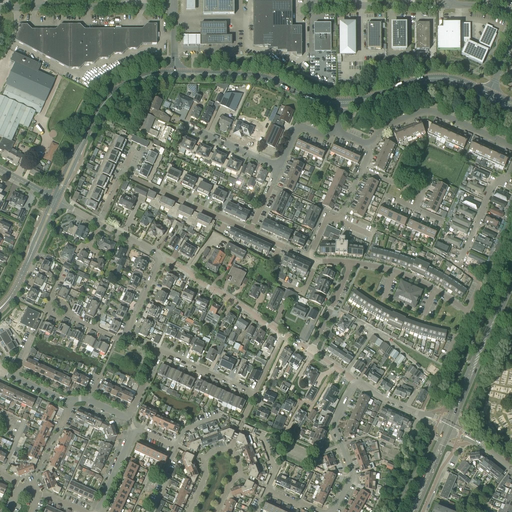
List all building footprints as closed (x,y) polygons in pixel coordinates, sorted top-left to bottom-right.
[(195,0),(186,0),(186,10),(196,10),(195,0)] [(204,0),(205,14),(203,14),(204,14),(234,14),(233,14),(233,0),(204,0)] [(291,0),(253,0),(253,47),(268,47),(268,49),(277,49),(277,51),(287,51),(287,54),(297,54),(297,56),(302,56),(302,27),(292,27),(292,17),(291,0)] [(201,36),(201,44),(232,44),(232,36),(226,36),(226,23),(201,24),(201,36)] [(392,49),(406,49),(406,23),(392,23),(392,49)] [(429,23),(416,23),(416,49),(430,49),(429,23)] [(460,23),(443,23),(443,29),(438,29),(437,29),(438,51),(460,51),(460,23)] [(461,23),(461,46),(461,55),(481,63),(485,54),(486,54),(487,54),(497,30),(487,26),(478,46),(470,42),(470,23),(461,23)] [(314,51),(331,51),(331,24),(314,24),(314,51)] [(341,24),(341,55),(355,55),(354,24),(341,24)] [(381,50),(381,24),(367,24),(367,50),(381,50)] [(142,44),(156,44),(156,25),(146,25),(142,30),(84,30),(79,25),(60,25),(55,30),(31,30),(27,25),(22,25),(22,30),(19,30),(14,40),(68,69),(80,69),(84,64),(94,64),(99,59),(108,59),(113,54),(123,54),(127,49),(137,49),(142,44)] [(201,45),(201,44),(201,36),(193,36),(184,36),(184,45),(193,45),(201,45)] [(20,163),(24,156),(12,149),(15,142),(12,141),(19,124),(28,128),(34,114),(36,114),(37,112),(39,114),(54,79),(37,72),(40,65),(13,53),(10,60),(15,62),(0,95),(0,136),(3,137),(0,143),(0,149),(4,152),(2,157),(16,165),(18,162),(20,163)] [(188,85),(188,89),(193,94),(192,96),(195,98),(196,94),(196,86),(188,85)] [(225,94),(220,105),(235,112),(242,94),(225,94)] [(177,110),(180,111),(181,108),(183,109),(183,108),(189,111),(193,101),(179,95),(173,108),(175,109),(175,110),(176,110),(177,110)] [(150,106),(146,105),(142,113),(146,114),(155,118),(168,124),(170,119),(162,115),(163,113),(158,110),(162,101),(154,98),(150,106)] [(166,101),(163,107),(168,110),(171,104),(166,101)] [(212,105),(209,103),(207,107),(200,121),(207,124),(213,110),(210,109),(212,105)] [(197,120),(201,110),(195,107),(190,117),(197,120)] [(285,107),(280,118),(276,116),(271,125),(263,143),(275,148),(283,130),(281,129),(284,124),(285,122),(289,124),(291,118),(290,118),(294,110),(291,109),(288,107),(288,108),(285,107)] [(275,108),(268,121),(272,123),(278,109),(275,108)] [(155,118),(146,114),(139,130),(156,138),(158,133),(150,129),(155,118)] [(227,119),(222,117),(219,124),(222,125),(220,129),(221,129),(221,130),(225,132),(225,131),(226,132),(228,128),(229,128),(232,121),(233,119),(231,118),(229,118),(227,119)] [(394,133),(398,144),(425,134),(421,122),(420,122),(419,118),(417,119),(417,120),(416,120),(415,120),(413,120),(414,123),(416,122),(417,125),(400,132),(399,129),(398,126),(396,127),(396,128),(395,128),(394,128),(393,128),(394,133)] [(432,123),(428,134),(437,138),(441,128),(436,125),(437,123),(439,124),(440,121),(439,120),(438,121),(437,120),(437,119),(435,119),(433,123),(432,123)] [(233,134),(238,136),(242,138),(243,134),(250,137),(254,128),(239,121),(238,122),(236,121),(234,126),(236,127),(233,134)] [(174,131),(166,127),(160,140),(170,144),(173,136),(172,135),(174,131)] [(450,131),(441,128),(437,138),(445,142),(450,131)] [(119,137),(127,141),(132,143),(132,142),(139,145),(142,139),(130,134),(129,137),(125,135),(127,132),(122,130),(122,132),(121,132),(120,136),(119,137)] [(450,131),(445,142),(454,146),(459,135),(450,131)] [(464,137),(459,135),(454,146),(463,150),(467,142),(469,143),(472,136),(472,135),(468,133),(467,133),(466,133),(466,132),(464,131),(463,134),(465,135),(464,137)] [(119,137),(115,135),(114,136),(112,140),(113,140),(112,141),(125,147),(127,141),(119,137)] [(295,148),(300,150),(306,136),(305,135),(303,139),(300,138),(295,148)] [(308,136),(306,136),(300,150),(304,152),(309,142),(306,141),(308,136)] [(472,144),(469,152),(477,156),(482,146),(477,144),(478,141),(480,142),(482,139),(480,139),(479,139),(478,138),(474,136),(473,136),(470,143),(472,144)] [(185,138),(184,141),(183,142),(180,141),(177,147),(180,149),(180,148),(186,150),(191,139),(187,137),(186,138),(185,138)] [(142,139),(139,145),(146,148),(145,149),(150,151),(158,155),(158,154),(158,153),(159,154),(161,150),(160,149),(161,148),(157,146),(155,149),(152,148),(153,145),(142,139)] [(191,153),(190,153),(193,154),(196,148),(194,146),(195,142),(194,142),(194,141),(191,139),(186,150),(191,153)] [(313,139),(312,143),(309,142),(304,152),(309,154),(315,140),(313,139)] [(316,140),(315,140),(309,154),(313,156),(317,146),(314,144),(316,140)] [(331,153),(336,155),(342,141),(340,140),(339,144),(335,143),(331,153)] [(396,146),(386,141),(385,141),(381,140),(380,141),(380,142),(380,143),(379,143),(378,145),(383,147),(377,162),(372,160),(371,161),(371,162),(371,163),(370,163),(369,165),(373,167),(373,168),(385,173),(396,146)] [(122,153),(125,147),(112,141),(111,142),(109,146),(110,146),(109,148),(122,153)] [(343,141),(342,141),(336,155),(340,157),(344,147),(341,145),(343,141)] [(49,148),(55,151),(58,146),(52,143),(49,148)] [(322,143),(320,147),(317,146),(313,156),(317,158),(324,143),(322,143)] [(325,144),(324,143),(317,158),(322,160),(326,150),(323,148),(325,144)] [(195,156),(196,155),(201,157),(206,146),(202,144),(202,145),(200,144),(198,149),(196,148),(193,154),(195,156)] [(349,144),(347,148),(344,147),(340,157),(344,159),(351,144),(349,144)] [(352,145),(351,144),(344,159),(349,160),(353,151),(350,149),(352,145)] [(206,160),(208,161),(211,155),(209,153),(211,149),(209,149),(210,148),(206,146),(201,157),(206,160)] [(482,146),(477,156),(486,160),(491,150),(482,146)] [(119,160),(122,153),(109,148),(109,149),(108,149),(106,153),(107,153),(106,154),(119,160)] [(353,151),(349,160),(353,162),(359,148),(358,148),(356,152),(353,151)] [(361,149),(359,148),(353,162),(358,165),(362,155),(359,153),(361,149)] [(491,150),(486,160),(495,164),(500,154),(491,150)] [(507,152),(507,151),(505,150),(504,153),(506,154),(505,156),(500,154),(495,164),(504,168),(509,157),(511,153),(509,152),(508,152),(507,152)] [(162,157),(158,154),(158,155),(150,151),(147,157),(159,163),(160,162),(162,158),(162,157)] [(212,162),(216,164),(221,153),(218,151),(217,152),(215,151),(214,156),(211,155),(208,161),(207,164),(210,166),(212,162)] [(225,155),(221,153),(216,164),(221,167),(223,168),(226,162),(224,160),(226,156),(224,156),(225,155)] [(116,166),(119,160),(106,154),(106,155),(105,155),(103,159),(104,159),(103,160),(116,166)] [(159,163),(147,157),(144,164),(157,169),(157,168),(159,164),(159,163)] [(226,169),(231,171),(236,160),(233,158),(232,159),(231,158),(229,163),(226,162),(223,168),(226,169)] [(113,172),(116,166),(103,160),(103,162),(102,161),(101,165),(100,167),(113,172)] [(239,175),(242,168),(240,166),(241,163),(240,163),(240,162),(236,160),(231,171),(237,174),(236,174),(239,175)] [(289,162),(288,163),(302,170),(304,165),(294,161),(293,164),(289,162)] [(35,168),(33,167),(29,173),(37,177),(40,171),(42,168),(40,167),(40,165),(37,163),(35,168)] [(300,174),(302,170),(288,163),(287,165),(291,167),(290,169),(290,170),(300,174)] [(144,164),(141,170),(154,176),(154,175),(155,175),(156,171),(157,169),(144,164)] [(244,173),(251,176),(255,167),(249,164),(244,173)] [(169,173),(168,174),(166,178),(168,179),(167,180),(171,182),(176,171),(171,169),(172,166),(170,165),(166,171),(169,173)] [(111,176),(113,172),(100,167),(100,168),(99,168),(98,172),(97,173),(112,180),(113,177),(111,176)] [(257,179),(263,182),(267,172),(261,169),(257,179)] [(154,176),(141,170),(138,177),(151,182),(151,181),(152,181),(153,177),(154,176)] [(182,178),(185,172),(183,170),(182,173),(176,170),(176,171),(171,182),(175,183),(175,182),(177,183),(180,177),(182,178)] [(285,171),(284,172),(298,179),(300,174),(290,170),(289,173),(285,171)] [(351,179),(347,177),(348,174),(338,170),(336,174),(350,181),(351,179)] [(186,175),(187,173),(185,172),(182,178),(184,180),(182,185),(183,186),(183,187),(186,189),(191,178),(192,177),(186,175)] [(286,178),(296,183),(298,179),(284,172),(283,174),(288,176),(286,178)] [(95,179),(107,185),(109,181),(111,182),(112,180),(97,173),(97,174),(96,174),(95,178),(95,179)] [(350,182),(350,181),(336,174),(334,179),(344,183),(345,180),(350,182)] [(191,189),(192,190),(195,184),(197,185),(199,181),(200,179),(198,177),(196,181),(191,178),(186,189),(190,190),(191,189)] [(281,179),(280,181),(295,187),(296,183),(286,178),(285,181),(281,179)] [(369,178),(367,181),(363,180),(362,181),(376,187),(379,183),(369,178)] [(105,189),(107,185),(95,179),(94,181),(94,180),(92,184),(92,185),(92,186),(106,192),(107,190),(105,189)] [(199,181),(197,185),(199,186),(197,192),(199,193),(198,194),(202,196),(206,185),(204,184),(205,181),(200,179),(199,181)] [(344,184),(344,183),(334,179),(332,183),(346,190),(347,188),(343,186),(344,184)] [(292,192),(295,187),(280,181),(279,182),(284,184),(282,187),(292,192)] [(376,187),(362,181),(362,182),(366,184),(365,187),(374,192),(376,187)] [(467,187),(482,194),(485,189),(477,185),(478,183),(473,181),(472,183),(469,182),(467,187)] [(432,185),(446,191),(448,187),(438,182),(437,186),(432,184),(432,185)] [(211,183),(209,186),(206,185),(202,196),(205,197),(206,196),(208,197),(210,191),(212,192),(215,186),(211,183)] [(346,190),(332,183),(330,188),(340,192),(342,189),(346,191),(346,190)] [(146,198),(149,191),(137,185),(134,192),(146,198)] [(431,187),(435,188),(434,191),(444,196),(446,191),(432,185),(431,187)] [(105,195),(106,192),(92,186),(91,187),(89,191),(89,192),(101,198),(103,194),(105,195)] [(216,190),(218,187),(215,186),(212,192),(215,193),(212,199),(214,200),(213,201),(217,202),(222,192),(216,190)] [(359,188),(358,190),(373,196),(374,192),(365,187),(363,190),(359,188)] [(343,197),(339,195),(340,192),(330,188),(328,192),(343,198),(343,197)] [(361,196),(371,200),(373,196),(358,190),(358,191),(362,193),(361,196)] [(221,203),(223,204),(225,198),(228,199),(231,193),(228,191),(227,193),(222,191),(222,192),(217,202),(221,204),(221,203)] [(434,191),(433,194),(428,192),(428,194),(442,200),(444,196),(434,191)] [(503,194),(496,191),(494,196),(508,202),(510,197),(507,196),(508,193),(504,191),(503,194)] [(13,192),(9,202),(15,205),(20,195),(13,192)] [(99,201),(101,198),(89,192),(88,193),(86,197),(86,199),(88,200),(100,205),(102,202),(99,201)] [(155,202),(155,201),(154,200),(156,195),(150,192),(146,199),(151,201),(149,205),(154,208),(156,202),(155,202)] [(326,196),(336,201),(338,198),(342,200),(343,198),(328,192),(326,196)] [(278,197),(289,202),(291,197),(281,193),(278,197)] [(430,200),(440,204),(442,200),(428,194),(427,195),(431,197),(430,200)] [(26,198),(20,195),(15,205),(22,208),(26,198)] [(128,197),(123,195),(119,204),(127,208),(127,209),(131,211),(135,202),(137,198),(132,196),(130,200),(127,198),(128,197)] [(325,201),(339,207),(339,205),(335,204),(336,201),(326,196),(325,201)] [(369,205),(371,200),(361,196),(359,199),(355,197),(355,198),(369,205)] [(287,207),(289,202),(278,197),(276,202),(287,207)] [(480,205),(472,201),(473,199),(468,197),(467,199),(464,197),(462,204),(477,211),(480,205)] [(168,201),(162,198),(160,203),(158,202),(158,203),(156,202),(154,208),(156,209),(158,211),(161,206),(165,208),(165,209),(168,201)] [(357,205),(367,209),(369,205),(355,198),(354,200),(358,202),(357,204),(357,205)] [(504,209),(506,204),(493,198),(491,203),(504,209)] [(230,215),(234,206),(230,204),(232,200),(229,199),(227,203),(225,207),(225,206),(228,207),(225,213),(230,215)] [(99,208),(100,205),(88,200),(87,201),(87,200),(85,204),(86,205),(85,206),(92,211),(92,209),(95,211),(97,207),(99,208)] [(440,204),(430,200),(429,203),(424,201),(424,203),(438,209),(440,204)] [(167,216),(171,218),(175,211),(173,210),(174,209),(172,208),(174,203),(168,201),(165,209),(169,211),(167,215),(167,216)] [(322,205),(332,210),(334,206),(338,208),(339,207),(325,201),(322,205)] [(274,207),(284,212),(287,207),(276,202),(274,207)] [(382,216),(389,202),(387,202),(385,206),(382,204),(378,214),(382,216)] [(390,203),(389,202),(382,216),(387,218),(391,208),(388,207),(390,203)] [(438,209),(424,203),(423,204),(427,206),(426,209),(436,213),(438,209)] [(351,206),(351,207),(365,213),(367,209),(357,205),(356,207),(351,206)] [(396,205),(394,210),(391,208),(387,218),(391,220),(397,206),(396,205)] [(179,215),(183,217),(187,209),(181,206),(178,211),(177,210),(176,212),(175,211),(171,218),(175,221),(176,219),(177,219),(179,215)] [(234,206),(230,215),(235,217),(239,208),(234,206)] [(310,206),(308,211),(318,216),(321,211),(310,206)] [(399,207),(397,206),(391,220),(395,222),(400,212),(397,211),(399,207)] [(457,212),(473,220),(476,214),(468,210),(469,208),(463,206),(462,208),(459,207),(457,212)] [(274,207),(272,212),(282,217),(284,212),(274,207)] [(363,218),(365,213),(351,207),(350,208),(354,210),(353,214),(363,218)] [(239,208),(235,217),(240,219),(244,210),(239,208)] [(490,213),(503,219),(505,214),(492,208),(490,213)] [(156,215),(158,211),(156,209),(153,213),(152,212),(150,215),(146,212),(144,216),(142,219),(142,220),(140,224),(141,224),(141,225),(144,227),(145,226),(146,227),(148,223),(151,224),(156,215)] [(191,217),(193,212),(187,209),(183,217),(187,219),(186,223),(190,226),(193,219),(192,218),(192,217),(191,217)] [(400,224),(406,210),(405,209),(403,214),(400,212),(395,222),(400,224)] [(17,217),(16,220),(22,223),(25,217),(22,216),(24,212),(21,210),(17,217)] [(245,222),(249,213),(244,210),(240,219),(245,222)] [(407,211),(406,210),(400,224),(404,226),(409,216),(405,215),(407,211)] [(308,211),(306,216),(316,220),(318,216),(308,211)] [(197,224),(202,225),(205,217),(199,215),(197,220),(196,219),(195,220),(193,219),(190,226),(191,226),(193,227),(194,227),(195,228),(197,224)] [(417,215),(415,219),(411,218),(407,227),(412,229),(418,215),(417,215)] [(419,216),(418,215),(412,229),(416,231),(420,222),(418,220),(419,216)] [(469,229),(471,223),(463,219),(464,217),(460,215),(459,217),(455,216),(452,221),(469,229)] [(167,216),(163,222),(171,226),(174,221),(167,216)] [(304,221),(314,225),(316,220),(306,216),(304,221)] [(205,217),(202,225),(206,227),(204,232),(209,234),(212,228),(210,227),(211,226),(209,225),(212,220),(205,217)] [(496,222),(497,220),(493,219),(492,220),(485,217),(482,224),(497,231),(499,228),(501,224),(496,222)] [(421,222),(420,222),(416,231),(420,233),(427,219),(425,219),(423,223),(421,222)] [(428,220),(427,219),(420,233),(425,235),(429,225),(426,224),(428,220)] [(271,222),(266,220),(262,229),(266,231),(271,222)] [(5,238),(11,241),(12,242),(14,239),(9,237),(11,233),(10,232),(12,227),(0,221),(0,229),(1,230),(0,231),(0,233),(5,236),(4,238),(5,238)] [(304,221),(301,225),(312,230),(314,225),(304,221)] [(272,234),(276,225),(271,222),(266,231),(272,234)] [(429,225),(425,235),(429,237),(435,223),(434,222),(432,227),(429,226),(429,225)] [(450,228),(466,235),(469,230),(452,222),(450,228)] [(65,233),(74,237),(75,234),(78,236),(77,237),(84,240),(89,231),(82,227),(80,231),(77,229),(78,228),(72,225),(71,223),(68,225),(69,226),(64,228),(62,233),(64,234),(65,233)] [(158,235),(158,234),(162,236),(165,231),(160,228),(160,227),(154,223),(148,233),(150,234),(149,235),(151,236),(152,237),(153,236),(154,237),(156,235),(158,235)] [(437,224),(435,223),(429,237),(434,239),(438,229),(435,228),(437,224)] [(272,234),(277,236),(281,227),(276,225),(272,234)] [(277,236),(283,239),(287,230),(287,228),(282,226),(281,227),(277,236)] [(327,226),(325,231),(331,234),(338,237),(341,232),(327,226)] [(232,228),(229,235),(233,237),(232,239),(234,240),(238,231),(232,228)] [(292,232),(287,230),(283,239),(288,241),(292,232)] [(496,235),(484,230),(482,234),(494,240),(496,235)] [(174,238),(173,239),(172,238),(170,243),(169,246),(170,247),(169,248),(173,250),(173,249),(174,249),(177,244),(180,246),(186,234),(181,231),(177,239),(174,238)] [(238,231),(234,240),(233,241),(235,242),(236,239),(240,241),(241,240),(244,234),(238,231)] [(298,245),(303,234),(298,232),(297,233),(296,236),(293,243),(298,245)] [(249,236),(244,234),(241,240),(244,242),(243,244),(245,245),(249,236)] [(303,234),(298,245),(303,248),(308,236),(303,234)] [(447,236),(445,242),(460,248),(462,243),(454,239),(455,237),(451,235),(450,238),(447,236)] [(249,236),(245,245),(246,246),(248,243),(251,245),(254,239),(249,236)] [(97,244),(98,246),(102,248),(101,249),(107,252),(107,253),(110,255),(115,244),(105,239),(102,237),(100,241),(98,240),(97,244)] [(493,245),(491,243),(492,240),(486,238),(485,241),(477,237),(474,242),(491,250),(493,245)] [(182,254),(181,255),(185,257),(190,247),(192,245),(186,242),(188,239),(186,238),(181,246),(183,247),(180,253),(182,254)] [(336,243),(336,254),(339,254),(341,254),(343,254),(343,255),(344,255),(344,254),(347,255),(348,243),(345,243),(345,241),(345,238),(345,239),(343,239),(342,239),(340,239),(340,238),(339,238),(339,241),(340,241),(340,243),(336,243)] [(254,239),(251,245),(255,247),(254,249),(256,250),(260,241),(254,239)] [(266,244),(260,241),(256,250),(258,251),(259,248),(263,250),(266,244)] [(242,261),(247,252),(229,242),(225,251),(237,258),(241,260),(242,261)] [(485,248),(474,243),(472,249),(482,253),(485,248)] [(265,255),(267,255),(271,247),(271,246),(266,244),(263,250),(265,251),(266,252),(265,255)] [(438,247),(448,252),(450,249),(440,244),(438,247)] [(63,253),(61,258),(65,260),(67,260),(66,263),(71,265),(75,257),(71,255),(74,249),(67,246),(63,253)] [(126,251),(119,247),(114,258),(119,260),(117,265),(121,266),(122,267),(125,259),(123,258),(126,251)] [(197,247),(196,250),(190,247),(185,257),(189,259),(189,258),(191,259),(194,254),(196,255),(200,248),(197,247)] [(206,258),(210,250),(206,248),(202,256),(206,258)] [(371,253),(370,258),(391,263),(412,270),(411,272),(424,277),(425,275),(444,286),(461,298),(464,294),(465,294),(466,292),(467,290),(449,277),(429,267),(430,265),(416,259),(415,261),(394,253),(372,248),(372,250),(371,253)] [(210,271),(220,252),(215,249),(211,256),(212,256),(211,258),(210,258),(209,260),(205,268),(210,271)] [(84,264),(88,266),(90,260),(87,259),(86,259),(88,255),(81,252),(77,261),(84,264)] [(226,255),(220,252),(210,271),(216,274),(226,255)] [(286,254),(281,265),(286,267),(291,256),(286,254)] [(481,263),(485,265),(486,261),(470,254),(468,258),(478,262),(476,264),(480,266),(481,263)] [(134,262),(134,264),(146,269),(147,267),(146,266),(147,264),(145,263),(146,263),(145,262),(146,260),(138,256),(137,259),(135,260),(134,262)] [(286,267),(287,267),(288,265),(292,267),(296,258),(291,256),(286,267)] [(52,264),(51,264),(53,261),(46,258),(44,261),(44,260),(42,265),(50,269),(52,264)] [(292,267),(297,269),(301,260),(296,258),(292,267)] [(93,269),(101,272),(105,263),(98,259),(96,262),(95,262),(95,261),(93,260),(90,266),(94,267),(93,269)] [(297,269),(301,271),(300,273),(301,274),(306,262),(301,260),(297,269)] [(301,274),(305,276),(311,264),(306,262),(301,274)] [(133,267),(135,268),(134,270),(135,270),(133,273),(141,277),(142,273),(142,274),(144,271),(145,272),(146,269),(134,264),(133,267)] [(232,267),(229,273),(234,276),(230,284),(231,282),(239,286),(239,288),(246,274),(247,271),(234,265),(234,264),(232,267)] [(52,275),(48,272),(50,269),(42,265),(39,270),(40,270),(39,272),(46,276),(51,278),(52,275)] [(321,272),(319,277),(326,280),(327,277),(333,280),(334,277),(335,274),(334,274),(334,273),(334,272),(330,268),(327,271),(325,270),(324,273),(321,272)] [(69,271),(68,273),(65,278),(75,283),(79,276),(76,275),(69,271)] [(46,276),(39,272),(38,275),(37,274),(35,279),(43,283),(46,284),(47,280),(46,280),(47,279),(45,278),(46,276)] [(132,276),(129,281),(138,285),(139,283),(138,282),(140,280),(139,280),(141,277),(133,273),(132,276)] [(177,281),(178,278),(168,274),(165,279),(164,279),(163,281),(172,285),(174,280),(177,281)] [(325,282),(326,280),(319,277),(316,284),(328,290),(329,287),(329,288),(331,285),(325,282)] [(73,288),(75,283),(65,278),(63,283),(64,283),(62,286),(70,289),(71,287),(73,288)] [(41,287),(41,288),(43,283),(35,279),(33,284),(32,286),(40,290),(41,287)] [(104,295),(106,290),(105,290),(106,287),(107,288),(108,286),(107,286),(108,284),(101,281),(98,286),(96,291),(104,295)] [(126,289),(133,293),(135,290),(136,287),(137,288),(138,285),(129,281),(127,286),(126,289)] [(163,284),(162,286),(170,290),(172,285),(163,281),(162,283),(163,284)] [(260,285),(255,283),(248,296),(256,300),(259,293),(263,294),(266,287),(260,284),(260,285)] [(401,283),(394,300),(400,302),(400,304),(402,305),(403,304),(405,305),(405,306),(407,307),(408,306),(414,309),(422,292),(415,289),(416,287),(413,286),(411,285),(408,284),(408,286),(401,283)] [(314,287),(312,292),(319,295),(320,293),(326,295),(327,292),(328,290),(316,284),(318,286),(317,288),(314,287)] [(31,289),(29,293),(37,297),(39,292),(40,293),(41,291),(40,290),(32,286),(31,289)] [(61,287),(59,292),(67,296),(69,291),(70,289),(62,286),(61,288),(61,287)] [(125,294),(123,297),(131,301),(134,296),(133,296),(134,293),(133,293),(126,289),(124,289),(122,293),(125,294)] [(284,293),(276,289),(267,307),(275,312),(284,293)] [(185,290),(182,297),(187,300),(191,291),(188,290),(188,291),(185,290)] [(293,293),(287,290),(282,299),(289,303),(293,293)] [(101,299),(104,295),(96,291),(94,296),(93,298),(100,302),(101,299)] [(157,293),(156,296),(165,300),(167,295),(160,291),(158,294),(157,293)] [(193,293),(193,292),(191,291),(187,300),(192,302),(195,294),(193,293)] [(401,331),(401,329),(423,336),(445,342),(445,339),(447,337),(446,337),(447,332),(426,327),(405,320),(406,318),(393,312),(392,314),(373,304),(355,291),(352,295),(351,295),(350,297),(349,299),(368,312),(388,323),(387,325),(401,331)] [(67,296),(59,292),(57,297),(68,302),(70,297),(67,296)] [(318,297),(319,295),(312,292),(309,300),(321,305),(322,303),(324,300),(318,297)] [(26,298),(27,298),(26,301),(33,304),(34,302),(35,302),(37,297),(29,293),(26,298)] [(165,300),(156,296),(155,298),(156,299),(155,301),(163,305),(165,300)] [(99,304),(100,302),(93,298),(90,297),(87,304),(89,305),(97,309),(99,304)] [(122,302),(121,304),(128,307),(129,305),(131,301),(123,297),(121,302),(122,302)] [(199,297),(199,298),(195,306),(197,307),(195,309),(199,311),(204,299),(199,297)] [(209,301),(204,299),(200,308),(199,311),(202,313),(203,310),(205,310),(209,301)] [(163,308),(153,303),(152,305),(150,310),(160,315),(163,308)] [(87,310),(95,313),(97,309),(89,305),(87,304),(85,309),(87,310)] [(128,307),(121,304),(119,306),(117,311),(125,315),(127,310),(128,307)] [(209,311),(206,319),(212,322),(211,324),(216,327),(217,325),(219,319),(215,316),(220,308),(214,304),(210,312),(209,311)] [(308,310),(296,304),(292,313),(303,319),(308,310)] [(190,311),(187,317),(187,318),(188,319),(189,317),(189,318),(191,315),(192,315),(195,308),(192,307),(190,311)] [(40,314),(26,308),(25,311),(25,310),(24,312),(21,319),(20,321),(19,324),(35,331),(39,322),(37,321),(38,319),(39,317),(40,314)] [(85,315),(93,318),(95,313),(87,310),(85,315)] [(147,315),(148,315),(147,317),(154,321),(157,322),(158,322),(159,318),(161,315),(160,315),(150,310),(147,315)] [(313,320),(317,312),(312,310),(308,318),(313,320)] [(111,317),(114,318),(121,322),(122,319),(123,319),(125,315),(117,311),(116,314),(113,313),(112,313),(111,314),(111,315),(111,317)] [(231,325),(235,318),(232,315),(229,313),(229,314),(228,314),(224,321),(225,322),(223,326),(226,328),(228,324),(231,325)] [(40,330),(45,332),(52,318),(49,317),(46,323),(44,322),(44,323),(42,322),(39,329),(41,330),(40,330)] [(113,320),(110,325),(118,329),(121,324),(120,324),(121,322),(114,318),(111,317),(110,319),(113,320)] [(154,321),(147,317),(146,320),(145,319),(143,324),(151,328),(153,329),(157,322),(154,321)] [(342,334),(343,334),(346,329),(349,330),(354,323),(345,317),(343,319),(342,319),(337,326),(338,327),(338,328),(338,329),(339,330),(339,331),(339,332),(342,334)] [(55,320),(52,318),(45,332),(50,335),(51,332),(53,333),(55,328),(53,327),(54,327),(52,326),(55,320)] [(61,334),(67,320),(64,318),(61,324),(60,324),(57,329),(55,328),(53,333),(55,333),(56,332),(61,334)] [(244,322),(239,319),(235,326),(238,327),(234,333),(234,334),(236,335),(237,334),(236,334),(244,322)] [(70,321),(67,320),(61,334),(65,336),(66,335),(68,336),(70,332),(70,330),(69,329),(69,328),(67,327),(70,321)] [(242,330),(244,331),(248,325),(244,322),(236,334),(237,334),(239,336),(240,334),(240,333),(242,330)] [(74,340),(80,326),(77,324),(74,331),(73,330),(71,333),(70,332),(68,336),(66,339),(67,339),(68,340),(69,339),(70,338),(74,340)] [(141,329),(149,333),(151,328),(143,324),(141,329)] [(109,330),(108,332),(111,334),(115,336),(116,333),(116,334),(118,329),(110,325),(108,330),(109,330)] [(83,327),(80,326),(74,340),(80,343),(84,336),(82,335),(82,334),(80,333),(83,327)] [(168,326),(166,326),(163,333),(165,334),(167,335),(167,337),(169,338),(174,328),(168,326)] [(174,329),(174,328),(169,338),(172,339),(172,338),(175,339),(175,338),(177,339),(182,329),(175,326),(174,329)] [(250,327),(246,334),(249,335),(249,336),(251,337),(255,329),(253,328),(252,327),(251,327),(250,327)] [(355,334),(359,336),(363,330),(359,327),(355,334)] [(189,331),(182,328),(182,329),(177,339),(179,340),(179,341),(182,342),(181,343),(183,344),(188,335),(189,331)] [(149,333),(141,329),(139,334),(147,337),(149,333)] [(18,346),(15,340),(12,342),(9,337),(12,335),(8,330),(0,334),(0,342),(2,341),(5,346),(3,348),(6,354),(18,346)] [(86,336),(85,337),(82,344),(87,346),(93,332),(91,331),(88,337),(86,336)] [(255,343),(259,345),(265,333),(259,331),(258,332),(256,331),(250,343),(254,345),(255,343)] [(95,340),(93,339),(96,333),(93,332),(87,346),(92,348),(95,340)] [(227,336),(223,334),(218,332),(215,340),(224,344),(227,336)] [(234,334),(233,334),(229,341),(234,343),(238,336),(236,335),(234,334)] [(192,337),(188,335),(183,344),(186,345),(186,344),(189,345),(191,346),(195,339),(192,337)] [(369,341),(374,344),(379,347),(382,342),(373,336),(369,341)] [(100,352),(107,338),(104,337),(101,343),(99,342),(95,350),(100,352)] [(196,354),(202,340),(195,337),(192,344),(195,345),(192,351),(194,352),(194,353),(196,354)] [(275,340),(269,337),(264,347),(268,350),(267,353),(270,355),(274,349),(271,348),(275,340)] [(360,337),(354,346),(356,347),(359,350),(366,340),(360,337)] [(106,346),(109,339),(107,338),(100,352),(105,354),(108,346),(106,346)] [(339,338),(334,346),(332,344),(327,351),(328,351),(328,352),(330,353),(333,354),(337,348),(342,340),(340,339),(339,338)] [(203,341),(202,340),(196,354),(198,355),(198,354),(200,355),(203,349),(206,350),(209,343),(208,343),(206,346),(202,344),(203,341)] [(385,353),(389,347),(383,342),(379,349),(385,353)] [(208,355),(205,359),(207,360),(208,362),(210,362),(212,363),(216,354),(219,356),(223,349),(218,346),(215,351),(210,349),(209,352),(207,353),(208,355)] [(285,355),(289,350),(285,347),(280,356),(284,359),(286,356),(285,355)] [(342,351),(337,348),(333,354),(333,355),(334,355),(335,356),(336,356),(338,358),(342,351)] [(293,352),(289,350),(285,355),(286,356),(284,359),(285,360),(284,361),(286,363),(293,352)] [(347,355),(349,353),(347,352),(347,351),(345,350),(344,350),(342,351),(338,358),(339,358),(339,359),(340,360),(341,360),(343,361),(347,355)] [(389,356),(394,360),(399,354),(394,350),(389,356)] [(349,353),(347,355),(343,361),(344,362),(344,363),(345,363),(346,363),(349,365),(354,357),(352,355),(352,354),(350,353),(349,353)] [(223,359),(219,366),(225,369),(230,359),(224,356),(224,355),(222,354),(220,358),(223,359)] [(293,361),(290,367),(293,368),(292,367),(293,365),(299,356),(295,354),(291,360),(293,361)] [(395,361),(400,365),(405,358),(400,355),(395,361)] [(299,356),(293,365),(297,368),(303,359),(299,356)] [(370,360),(371,359),(369,357),(368,359),(367,358),(363,365),(360,362),(360,363),(358,361),(353,368),(356,370),(361,374),(366,367),(370,360)] [(32,361),(27,359),(23,367),(28,369),(32,361)] [(164,366),(162,365),(158,374),(163,376),(170,360),(168,359),(164,366)] [(230,359),(225,369),(232,372),(234,366),(237,367),(239,363),(236,362),(230,359)] [(242,366),(238,375),(244,377),(246,372),(249,373),(251,368),(249,367),(245,365),(247,361),(242,359),(239,365),(242,366)] [(170,360),(163,376),(167,378),(171,369),(169,368),(172,361),(170,360)] [(37,364),(32,361),(28,369),(33,371),(37,364)] [(42,366),(37,364),(33,371),(36,373),(35,375),(34,374),(33,376),(36,378),(37,376),(38,374),(42,366)] [(369,371),(367,369),(363,375),(367,378),(376,366),(372,364),(371,365),(372,366),(369,371)] [(47,368),(42,366),(38,374),(43,376),(47,368)] [(48,366),(47,368),(43,376),(48,378),(53,369),(48,366)] [(411,366),(407,371),(412,374),(416,370),(411,366)] [(171,369),(167,378),(172,381),(176,372),(178,368),(175,367),(174,371),(171,369)] [(308,368),(307,368),(306,370),(307,371),(305,375),(308,377),(308,379),(306,382),(312,386),(318,375),(315,374),(317,371),(315,370),(315,369),(312,368),(311,368),(309,367),(308,368)] [(368,378),(372,381),(379,371),(375,368),(372,372),(368,378)] [(53,369),(48,378),(47,380),(49,381),(50,379),(53,381),(57,373),(57,371),(53,369)] [(176,372),(172,381),(177,383),(182,370),(180,369),(178,373),(176,372)] [(379,371),(372,381),(376,384),(384,373),(384,372),(380,369),(379,371)] [(182,370),(177,383),(181,385),(185,376),(183,375),(185,371),(182,370)] [(253,381),(254,380),(257,381),(261,374),(262,372),(260,371),(259,373),(253,370),(248,379),(253,381)] [(417,370),(413,375),(419,379),(422,374),(417,370)] [(63,372),(62,375),(58,383),(63,385),(67,377),(68,375),(63,372)] [(71,379),(72,379),(69,385),(68,387),(67,389),(69,390),(70,388),(69,388),(70,386),(71,386),(73,382),(76,383),(80,375),(74,372),(72,377),(71,379)] [(58,383),(62,375),(57,373),(53,381),(58,383)] [(185,376),(181,385),(186,387),(192,374),(189,373),(188,377),(185,376)] [(386,377),(380,386),(384,389),(394,375),(391,373),(387,378),(386,377)] [(192,374),(186,387),(191,389),(195,380),(192,379),(194,375),(192,374)] [(68,387),(69,385),(72,379),(71,379),(72,377),(68,375),(67,377),(63,385),(68,387)] [(84,377),(80,375),(76,383),(81,385),(84,377)] [(384,389),(388,392),(393,386),(391,384),(396,377),(394,375),(384,389)] [(86,388),(89,379),(89,378),(85,376),(84,377),(81,385),(86,388)] [(199,381),(195,389),(199,392),(206,377),(204,376),(201,382),(199,381)] [(206,377),(199,392),(204,394),(208,385),(206,384),(208,378),(206,377)] [(215,381),(213,380),(211,386),(208,385),(204,394),(209,396),(215,381)] [(105,394),(105,392),(109,384),(110,382),(109,381),(108,382),(107,383),(102,381),(98,389),(102,391),(101,392),(100,395),(103,397),(105,394)] [(218,389),(215,388),(218,382),(215,381),(209,396),(214,398),(218,389)] [(427,391),(432,394),(436,386),(431,383),(427,391)] [(110,395),(114,387),(109,384),(105,392),(110,395)] [(220,390),(218,389),(214,398),(218,400),(225,386),(222,385),(220,390)] [(284,385),(281,392),(286,395),(289,388),(284,385)] [(395,395),(400,397),(404,386),(402,385),(400,389),(398,388),(395,395)] [(115,397),(115,399),(116,399),(117,398),(120,399),(125,388),(121,386),(119,389),(115,397)] [(224,392),(227,387),(225,386),(218,400),(223,402),(227,393),(224,392)] [(331,386),(327,394),(324,399),(327,401),(334,388),(331,386)] [(412,389),(404,386),(400,397),(404,399),(406,396),(409,397),(411,392),(412,389)] [(0,398),(5,400),(10,389),(5,387),(2,395),(0,398)] [(119,389),(114,387),(110,395),(115,397),(119,389)] [(123,401),(122,402),(124,403),(130,390),(125,388),(120,399),(123,401)] [(312,388),(307,396),(306,398),(312,402),(318,391),(312,388)] [(322,410),(325,412),(330,403),(333,405),(336,399),(333,397),(338,390),(334,388),(327,401),(322,410)] [(10,402),(11,399),(12,399),(15,391),(10,389),(5,400),(10,402)] [(229,395),(227,393),(223,402),(227,404),(234,390),(232,389),(229,395)] [(130,390),(124,403),(126,404),(127,402),(130,404),(135,393),(130,390)] [(234,390),(227,404),(232,406),(236,398),(234,397),(236,391),(234,390)] [(428,393),(422,390),(416,401),(421,404),(423,400),(424,400),(428,393)] [(20,394),(15,391),(12,399),(17,401),(20,394)] [(273,394),(267,392),(264,399),(273,403),(276,395),(273,393),(273,394)] [(20,407),(21,404),(25,396),(20,394),(17,401),(15,405),(20,407)] [(238,399),(236,398),(232,406),(237,409),(243,396),(240,395),(238,399)] [(370,399),(360,395),(358,400),(369,405),(369,404),(368,404),(370,399)] [(25,396),(21,404),(26,406),(30,398),(25,396)] [(243,401),(245,397),(243,396),(237,409),(241,411),(245,402),(243,401)] [(35,400),(30,398),(26,406),(32,408),(35,400)] [(292,408),(293,406),(294,407),(295,404),(294,403),(287,400),(285,405),(283,404),(281,409),(289,413),(291,408),(292,408)] [(359,401),(357,405),(366,410),(369,405),(358,400),(359,401)] [(364,415),(366,410),(357,405),(354,410),(364,415)] [(57,410),(54,408),(48,406),(46,411),(55,415),(57,410)] [(139,414),(144,417),(148,408),(142,406),(139,414)] [(152,410),(148,408),(144,417),(148,419),(152,410)] [(260,408),(256,416),(260,418),(261,417),(267,419),(270,412),(260,408)] [(384,420),(388,410),(383,408),(379,418),(384,420)] [(73,420),(75,421),(76,419),(79,421),(83,412),(78,410),(73,420)] [(157,412),(152,410),(148,419),(153,421),(152,424),(157,412)] [(307,419),(307,418),(304,417),(306,414),(299,410),(294,419),(295,419),(299,422),(299,423),(299,424),(297,426),(301,429),(303,425),(305,421),(307,419)] [(312,410),(307,418),(307,419),(310,421),(311,422),(317,413),(312,410)] [(364,415),(354,410),(352,415),(362,419),(364,415)] [(384,420),(388,422),(392,412),(388,410),(384,420)] [(46,411),(43,416),(52,420),(55,415),(46,411)] [(83,412),(79,421),(78,423),(83,426),(84,423),(88,414),(83,412)] [(158,412),(157,412),(152,424),(157,426),(161,417),(156,415),(158,412)] [(392,424),(397,414),(392,412),(388,422),(392,424)] [(93,417),(88,414),(84,423),(89,425),(93,417)] [(396,426),(396,425),(401,416),(397,414),(392,424),(396,426)] [(166,420),(167,417),(162,415),(161,418),(161,417),(157,426),(162,428),(166,420)] [(278,415),(276,422),(283,425),(286,419),(278,415)] [(352,415),(350,420),(359,424),(362,419),(352,415)] [(50,425),(52,420),(43,416),(41,421),(42,421),(44,422),(50,425)] [(321,417),(317,425),(324,428),(326,429),(331,418),(326,416),(325,418),(321,417)] [(405,418),(401,416),(396,425),(396,426),(398,427),(397,430),(399,431),(400,429),(400,428),(405,418)] [(97,419),(93,417),(89,425),(94,427),(97,419)] [(412,424),(408,422),(409,419),(405,418),(400,428),(400,429),(403,430),(403,428),(405,429),(406,427),(410,429),(412,424)] [(97,419),(94,427),(98,430),(100,427),(102,428),(105,423),(102,422),(103,421),(97,419)] [(171,422),(166,420),(162,428),(167,430),(171,422)] [(357,429),(359,424),(350,420),(347,425),(357,429)] [(44,422),(42,421),(40,426),(42,427),(51,431),(53,426),(50,425),(44,422)] [(170,432),(169,434),(171,434),(172,433),(176,424),(171,422),(167,430),(170,432)] [(273,428),(281,431),(283,425),(276,422),(273,428)] [(103,435),(105,434),(115,431),(113,426),(109,427),(108,424),(105,423),(102,428),(103,429),(104,430),(103,430),(102,432),(103,435)] [(181,427),(176,424),(172,433),(177,435),(181,427)] [(317,429),(315,434),(324,438),(326,433),(323,431),(324,428),(317,425),(314,424),(313,427),(317,429)] [(347,425),(345,430),(355,434),(357,429),(347,425)] [(42,427),(40,432),(49,436),(51,431),(42,427)] [(231,440),(234,434),(236,430),(230,427),(220,431),(223,440),(224,441),(225,441),(225,440),(224,437),(225,437),(231,440)] [(219,428),(214,430),(218,442),(223,440),(220,431),(219,428)] [(209,432),(210,434),(213,444),(218,442),(214,430),(209,432)] [(354,435),(355,434),(345,430),(346,430),(344,435),(347,441),(350,440),(350,438),(355,436),(354,435)] [(35,436),(47,441),(49,436),(40,432),(38,431),(35,436)] [(75,436),(72,435),(63,431),(61,436),(73,441),(75,436)] [(107,439),(106,441),(113,444),(114,440),(113,437),(117,436),(115,431),(105,434),(107,439)] [(396,438),(395,441),(399,442),(403,445),(405,440),(401,438),(403,433),(399,431),(396,438)] [(240,449),(241,448),(251,445),(248,435),(241,432),(236,442),(243,445),(243,446),(241,447),(240,447),(240,449)] [(208,446),(213,444),(210,434),(205,436),(208,446)] [(313,439),(319,441),(323,443),(322,442),(324,438),(315,434),(313,439)] [(33,441),(35,442),(44,446),(47,441),(35,436),(33,441)] [(61,436),(59,441),(71,446),(73,441),(61,436)] [(205,436),(199,438),(204,449),(205,448),(205,447),(208,446),(205,436)] [(202,449),(204,449),(199,438),(190,442),(187,448),(197,453),(200,446),(201,446),(201,448),(202,448),(202,449)] [(323,443),(319,441),(313,439),(314,440),(312,445),(321,448),(323,443)] [(354,452),(364,449),(366,448),(365,446),(363,447),(362,444),(361,440),(355,443),(356,445),(352,447),(354,452)] [(59,441),(57,446),(68,451),(71,446),(59,441)] [(106,441),(105,443),(101,441),(98,446),(101,447),(110,451),(112,447),(111,446),(113,444),(106,441)] [(33,447),(42,451),(44,446),(35,442),(33,447)] [(135,451),(140,453),(144,445),(139,442),(135,451)] [(253,444),(251,445),(241,448),(243,453),(253,450),(255,449),(253,444)] [(149,447),(144,445),(140,453),(145,456),(149,447)] [(54,451),(66,456),(68,451),(57,446),(54,451)] [(33,447),(31,452),(40,456),(42,451),(33,447)] [(101,447),(98,452),(107,456),(110,451),(101,447)] [(145,456),(150,458),(154,449),(149,447),(145,456)] [(158,452),(154,449),(150,458),(155,460),(158,452)] [(366,454),(364,449),(354,452),(356,457),(366,454)] [(243,453),(245,458),(255,455),(253,450),(243,453)] [(32,458),(38,461),(40,456),(31,452),(28,451),(26,456),(32,458)] [(52,455),(61,460),(64,461),(66,456),(54,451),(52,455)] [(107,456),(98,452),(96,457),(105,461),(107,456)] [(155,460),(159,462),(163,454),(158,452),(155,460)] [(325,464),(335,460),(331,452),(322,456),(325,464)] [(182,459),(185,469),(196,465),(196,464),(194,464),(193,461),(195,457),(185,453),(182,459)] [(474,454),(475,461),(478,461),(480,462),(479,463),(480,464),(481,465),(485,460),(480,455),(479,456),(479,453),(474,454)] [(159,462),(165,465),(169,456),(163,454),(159,462)] [(245,458),(247,464),(257,460),(258,459),(256,454),(255,455),(245,458)] [(366,454),(356,457),(358,462),(370,458),(369,456),(367,457),(366,454)] [(469,457),(464,462),(470,467),(471,466),(471,465),(470,464),(472,462),(475,461),(474,454),(469,455),(469,457)] [(59,465),(61,460),(52,455),(50,460),(59,465)] [(94,462),(103,466),(105,461),(96,457),(94,462)] [(358,462),(359,467),(369,464),(368,461),(371,460),(370,458),(358,462)] [(484,471),(485,469),(490,462),(486,459),(485,460),(481,465),(481,466),(479,468),(484,471)] [(24,461),(25,464),(29,473),(34,471),(30,462),(30,460),(27,461),(26,460),(24,461)] [(53,468),(56,470),(59,465),(50,460),(48,465),(53,468)] [(247,464),(249,468),(258,465),(257,460),(247,464)] [(327,469),(328,471),(336,471),(334,467),(336,466),(335,460),(325,464),(327,469)] [(29,473),(25,464),(24,461),(23,462),(23,464),(20,465),(24,475),(29,473)] [(90,470),(96,473),(99,474),(100,471),(103,466),(94,462),(90,470)] [(464,462),(460,466),(467,471),(470,467),(464,462)] [(484,471),(488,475),(488,474),(495,466),(490,462),(485,469),(484,471)] [(139,467),(130,463),(128,468),(137,472),(139,467)] [(371,469),(369,464),(359,467),(361,473),(366,471),(371,469)] [(19,477),(24,475),(20,465),(15,467),(15,468),(19,477)] [(52,471),(53,468),(48,465),(45,471),(44,471),(42,474),(43,475),(42,475),(52,472),(52,471)] [(197,467),(196,465),(185,469),(187,474),(197,470),(196,468),(197,467)] [(251,469),(252,470),(251,473),(262,475),(258,465),(249,468),(249,469),(248,469),(248,471),(249,470),(251,469)] [(15,468),(15,467),(11,466),(8,471),(14,474),(15,475),(18,477),(18,476),(18,477),(19,477),(15,468)] [(457,470),(459,472),(457,475),(460,477),(459,478),(465,481),(467,478),(464,476),(467,471),(460,466),(457,470)] [(495,466),(488,474),(488,475),(492,478),(492,477),(494,476),(499,469),(495,466)] [(137,472),(128,468),(125,473),(134,477),(137,472)] [(366,473),(366,479),(376,479),(376,474),(373,474),(374,468),(371,469),(366,471),(367,473),(366,473)] [(496,482),(498,484),(504,477),(501,475),(503,472),(499,469),(494,476),(498,479),(496,482)] [(187,474),(189,479),(198,475),(197,470),(187,474)] [(334,475),(336,471),(328,471),(325,477),(334,481),(336,476),(334,475)] [(52,472),(42,475),(44,480),(54,477),(56,476),(55,473),(54,473),(52,473),(52,472)] [(134,477),(125,473),(123,478),(134,483),(132,482),(134,477)] [(259,481),(262,475),(251,473),(249,477),(259,481)] [(279,475),(275,484),(280,486),(286,474),(284,473),(283,477),(279,475)] [(286,478),(288,475),(286,474),(280,486),(285,489),(289,480),(286,478)] [(186,479),(185,480),(195,484),(196,481),(198,476),(199,476),(198,475),(189,479),(188,481),(186,479)] [(447,481),(454,484),(457,478),(450,475),(447,481)] [(46,485),(55,482),(54,479),(58,478),(58,477),(56,476),(54,477),(44,480),(46,485)] [(325,477),(323,482),(331,486),(334,481),(325,477)] [(123,478),(125,479),(123,484),(132,488),(134,483),(123,478)] [(294,478),(292,481),(289,480),(285,489),(290,491),(296,479),(294,478)] [(466,482),(465,481),(459,478),(457,484),(464,487),(465,484),(465,483),(466,482)] [(296,483),(298,479),(296,479),(290,491),(295,493),(299,484),(296,483)] [(192,489),(195,484),(185,480),(183,484),(192,489)] [(329,491),(331,486),(323,482),(319,480),(318,482),(322,484),(320,487),(329,491)] [(247,481),(245,485),(254,492),(257,486),(247,481)] [(445,486),(452,489),(454,484),(447,481),(445,486)] [(48,490),(57,487),(55,482),(46,485),(48,490)] [(76,485),(71,482),(67,490),(72,493),(76,485)] [(303,483),(302,486),(299,484),(295,493),(300,496),(305,484),(303,483)] [(132,488),(123,484),(121,489),(130,493),(132,488)] [(183,484),(181,490),(190,494),(192,489),(183,484)] [(365,493),(369,495),(373,497),(373,491),(375,491),(376,485),(365,484),(365,490),(367,490),(365,493)] [(81,487),(76,485),(72,493),(77,495),(81,487)] [(239,487),(236,488),(239,497),(244,496),(241,486),(240,485),(238,486),(239,487)] [(244,496),(254,492),(245,485),(244,488),(243,488),(242,486),(242,485),(240,485),(241,486),(244,496)] [(442,492),(450,495),(452,489),(445,486),(442,492)] [(86,489),(81,487),(77,495),(82,497),(86,489)] [(320,487),(318,492),(327,496),(329,491),(320,487)] [(236,488),(231,490),(234,499),(239,497),(236,488)] [(91,491),(86,489),(82,497),(87,499),(91,491)] [(130,493),(121,489),(119,494),(127,498),(130,493)] [(188,499),(190,494),(181,490),(179,494),(188,499)] [(369,495),(365,493),(361,490),(358,495),(367,500),(369,495)] [(91,491),(87,499),(92,502),(96,494),(91,491)] [(318,492),(316,497),(325,501),(327,496),(318,492)] [(440,497),(447,500),(450,495),(442,492),(440,497)] [(127,498),(119,494),(116,499),(125,503),(126,500),(129,501),(130,499),(127,498)] [(179,494),(176,499),(185,504),(188,499),(179,494)] [(358,495),(356,500),(364,505),(367,500),(358,495)] [(322,506),(325,501),(316,497),(315,498),(314,500),(312,499),(310,504),(317,507),(319,504),(322,506)] [(227,498),(225,503),(234,508),(236,502),(233,501),(227,498)] [(125,503),(116,499),(114,504),(123,507),(125,503)] [(183,509),(185,504),(176,499),(174,505),(183,509)] [(353,504),(361,509),(364,505),(356,500),(353,504)] [(263,511),(266,511),(268,511),(272,504),(267,502),(263,511)] [(229,511),(231,511),(234,508),(225,503),(222,508),(229,511)]
